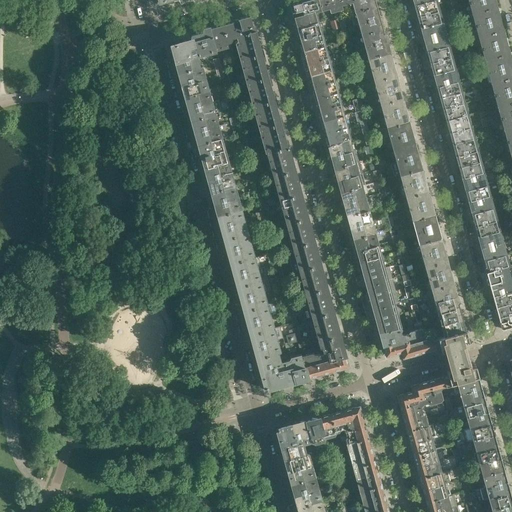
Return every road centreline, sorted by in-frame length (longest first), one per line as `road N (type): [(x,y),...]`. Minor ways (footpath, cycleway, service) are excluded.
road 1 (residential): [(152,27),(256,412)]
road 2 (residential): [(370,383),(272,0)]
road 3 (residential): [(395,0),(492,349)]
road 4 (residential): [(407,511),(370,383)]
road 5 (residential): [(370,383),(492,349)]
